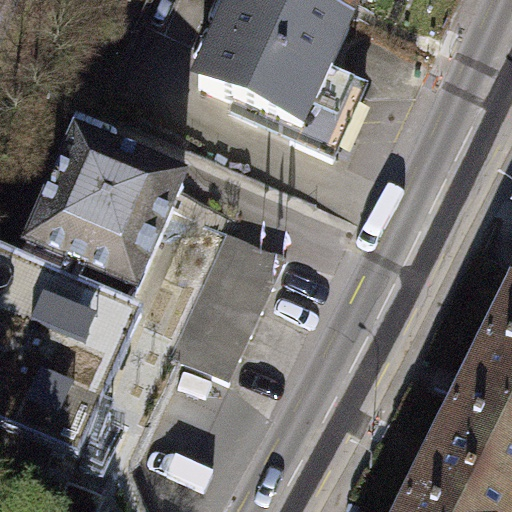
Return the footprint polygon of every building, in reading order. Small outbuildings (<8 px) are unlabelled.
[(247,0),(204,99),(347,161),(377,94),(343,80),(378,0),(247,0)] [(194,196),(77,146),(25,265),(142,316),(194,196)] [(239,235),(179,355),(239,384),(298,264),(239,235)] [(154,339),(0,271),(0,443),(90,483),(154,339)] [(511,511),(511,315),(414,511),(511,511)]
